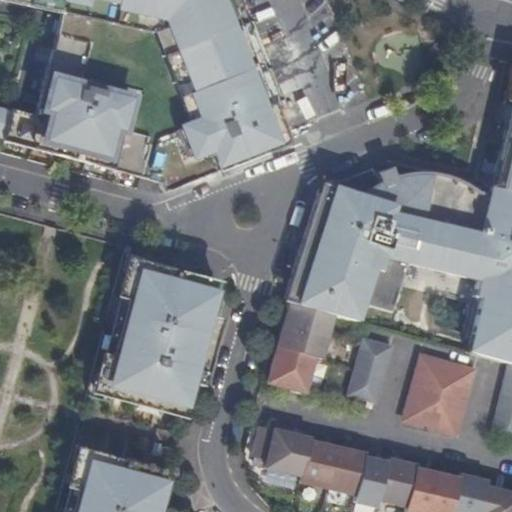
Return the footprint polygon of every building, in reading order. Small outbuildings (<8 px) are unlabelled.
[(0,0),(0,1),(60,15),(63,5),(37,0),(0,0)] [(112,0),(37,0),(63,5),(109,15),(112,0)] [(112,0),(109,15),(63,5),(60,15),(44,78),(127,100),(119,139),(147,146),(139,178),(157,182),(161,192),(201,176),(285,144),(269,105),(228,0),(112,0)] [(239,0),(228,0),(269,105),(279,101),(239,0)] [(127,100),(44,78),(33,116),(10,110),(9,115),(0,112),(0,135),(3,137),(1,142),(139,178),(147,146),(119,139),(127,100)] [(503,131),(489,189),(511,193),(511,83),(506,82),(502,101),(510,103),(503,131)] [(494,129),(503,131),(510,103),(502,101),(494,129)] [(511,193),(489,189),(488,188),(486,195),(471,192),(468,190),(463,186),(457,184),(455,182),(447,179),(443,178),(440,177),(434,176),(430,175),(425,175),(419,175),(415,175),(409,175),(404,176),(398,177),(394,178),(392,179),(388,168),(371,175),(370,170),(316,191),(281,302),(287,303),(331,316),(352,321),(357,302),(389,310),(401,261),(476,279),(472,297),(478,298),(466,353),(506,364),(511,365),(511,193)] [(126,273),(120,294),(128,296),(111,362),(103,360),(97,382),(107,384),(104,395),(134,403),(134,402),(182,414),(190,384),(208,318),(216,287),(167,274),(168,273),(138,265),(136,275),(126,273)] [(128,296),(120,294),(118,294),(101,360),(103,360),(111,362),(128,296)] [(331,316),(287,303),(265,383),(303,393),(313,358),(319,359),(331,316)] [(216,320),(208,318),(190,384),(198,386),(216,320)] [(389,347),(361,339),(345,395),(374,403),(389,347)] [(442,422),(457,426),(473,370),(417,355),(402,411),(417,415),(415,426),(439,433),(442,422)] [(511,365),(506,364),(488,435),(511,441),(511,365)] [(417,415),(402,411),(399,422),(415,426),(417,415)] [(454,437),(457,426),(442,422),(439,433),(454,437)] [(511,511),(511,494),(484,487),(485,482),(456,475),(455,479),(414,469),(414,466),(385,459),(384,463),(363,457),(363,454),(308,441),(308,439),(257,427),(250,457),(264,460),(262,469),(298,477),(297,482),(353,495),(351,502),(374,508),(376,500),(403,507),(402,511),(511,511)] [(75,463),(70,485),(77,487),(70,511),(155,511),(157,507),(165,477),(118,465),(118,463),(88,455),(86,466),(75,463)] [(70,511),(77,487),(70,485),(68,484),(60,511),(70,511)]
